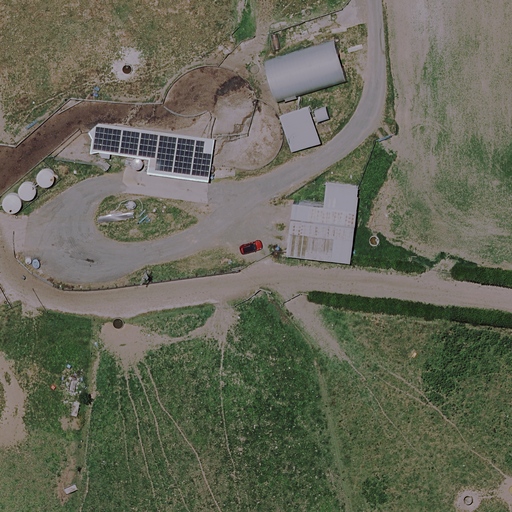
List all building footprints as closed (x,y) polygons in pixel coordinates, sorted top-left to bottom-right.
[(343,82),(331,44),(263,66),(276,105),(343,82)] [(320,143),(308,106),(278,116),(290,153),(320,143)] [(90,151),(100,152),(99,158),(113,160),(113,154),(150,159),(148,172),(206,180),(211,140),(94,124),(90,151)] [(45,164),(0,200),(0,204),(9,215),(56,177),(45,164)] [(357,187),(324,184),(322,207),(290,204),(286,256),(351,262),(357,187)]
